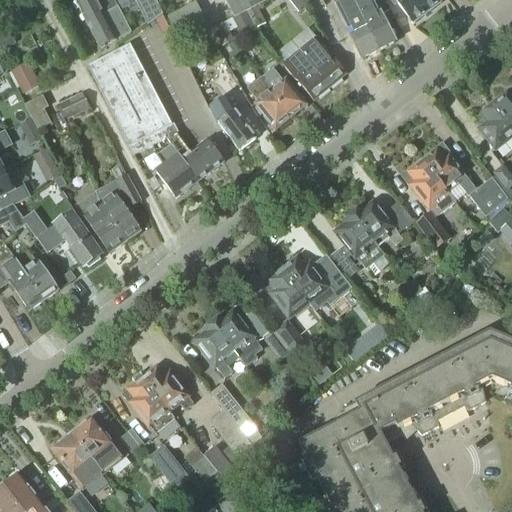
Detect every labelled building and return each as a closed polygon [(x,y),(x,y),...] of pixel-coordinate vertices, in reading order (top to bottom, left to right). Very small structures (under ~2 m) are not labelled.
[(75,0),(74,0),(88,26),(117,9),(134,1),(134,0),(123,0),(123,1),(114,3),(112,0),(75,0)] [(134,0),(134,1),(138,10),(147,27),(162,16),(153,0),(134,0)] [(223,0),(243,38),(265,26),(256,9),(272,0),(223,0)] [(363,62),(379,53),(352,0),(338,0),(347,16),(341,19),(349,33),(347,34),(363,62)] [(352,0),(379,53),(395,45),(380,17),(379,17),(370,0),(352,0)] [(393,0),(415,27),(440,7),(442,5),(438,0),(393,0)] [(130,14),(138,10),(134,1),(117,9),(88,26),(101,51),(131,36),(119,14),(128,9),(130,14)] [(212,35),(196,4),(167,20),(184,50),(212,35)] [(233,43),(224,25),(213,31),(222,49),(233,43)] [(318,41),(300,55),(308,65),(330,91),(347,78),(329,57),(329,55),(325,51),(318,41)] [(190,158),(176,141),(130,50),(89,70),(135,158),(168,142),(172,149),(183,163),(182,164),(199,186),(224,167),(207,145),(190,158)] [(300,55),(284,68),(298,85),(314,105),(330,91),(308,65),(300,55)] [(11,73),(23,97),(40,88),(28,65),(11,73)] [(283,86),(280,82),(272,72),(260,82),(292,121),(308,109),(287,82),(283,86)] [(276,134),(292,121),(260,82),(248,91),(255,100),(258,104),(255,107),(276,134)] [(511,131),(511,92),(493,107),(511,131)] [(67,122),(90,112),(82,96),(60,106),(67,122)] [(43,99),(24,108),(31,122),(35,130),(37,133),(51,126),(44,113),(48,110),(43,99)] [(240,155),(258,142),(227,102),(211,114),(219,126),(240,155)] [(511,140),(511,131),(493,107),(480,118),(486,126),(478,132),(495,153),(511,140)] [(31,122),(19,128),(24,136),(35,130),(31,122)] [(0,174),(3,173),(0,167),(0,155),(4,153),(11,149),(4,136),(0,137),(0,174)] [(425,163),(423,165),(448,197),(454,205),(465,195),(485,220),(508,202),(492,181),(476,192),(463,177),(465,176),(443,149),(441,148),(439,149),(438,151),(437,154),(436,155),(434,156),(433,156),(431,156),(426,160),(426,162),(425,163)] [(177,203),(199,186),(182,164),(183,163),(172,149),(173,150),(159,161),(166,170),(157,177),(177,203)] [(52,162),(47,152),(33,159),(38,169),(52,162)] [(409,176),(404,180),(431,213),(437,221),(455,206),(454,205),(448,197),(423,165),(421,167),(418,167),(413,171),(412,174),(410,176),(409,176)] [(511,188),(511,179),(503,167),(492,176),(506,193),(511,188)] [(3,173),(0,174),(0,205),(4,213),(13,208),(28,200),(12,169),(3,173)] [(126,248),(142,236),(125,211),(141,202),(129,180),(127,178),(97,194),(103,213),(109,221),(108,222),(126,248)] [(62,180),(55,185),(60,192),(66,188),(62,180)] [(110,258),(126,248),(108,222),(109,221),(103,213),(97,194),(95,194),(75,209),(85,223),(110,258)] [(59,200),(45,209),(58,228),(56,230),(58,233),(63,240),(85,271),(89,268),(91,270),(99,265),(97,262),(101,259),(59,200)] [(361,211),(352,218),(376,250),(377,251),(378,252),(389,243),(394,250),(402,243),(397,237),(413,225),(398,205),(382,217),(374,206),(364,214),(361,211)] [(0,214),(0,229),(8,225),(15,234),(26,227),(22,222),(13,208),(4,213),(0,214)] [(511,220),(503,211),(488,225),(497,235),(499,234),(511,223),(511,221),(511,220)] [(33,215),(22,222),(26,227),(36,242),(47,234),(33,215)] [(451,241),(430,215),(415,226),(436,253),(451,241)] [(344,248),(331,258),(349,281),(359,274),(348,260),(352,258),(360,268),(361,267),(364,271),(365,273),(369,270),(375,277),(388,266),(378,252),(377,251),(376,250),(352,218),(342,225),(344,229),(337,235),(335,236),(344,248)] [(511,223),(499,234),(511,248),(511,223)] [(27,253),(14,262),(16,265),(44,306),(60,295),(39,265),(37,267),(29,256),(27,253)] [(14,262),(0,272),(0,292),(0,293),(10,286),(30,316),(44,306),(16,265),(14,262)] [(285,272),(283,274),(309,306),(315,314),(334,300),(310,269),(305,272),(298,263),(293,266),(290,265),(285,269),(285,272)] [(273,281),(270,284),(277,294),(271,298),(289,321),(309,306),(283,274),(282,275),(279,274),(274,278),(273,281)] [(406,289),(422,309),(433,301),(424,289),(421,292),(414,283),(406,289)] [(473,290),(463,287),(460,296),(469,300),(473,290)] [(419,311),(422,309),(406,289),(402,292),(410,302),(398,311),(405,319),(418,309),(419,311)] [(213,326),(241,361),(251,353),(255,359),(262,354),(257,348),(258,347),(254,341),(255,341),(234,314),(224,322),(222,319),(213,326)] [(273,333),(292,356),(297,363),(310,353),(286,323),(273,333)] [(229,370),(241,361),(213,326),(202,334),(204,337),(195,345),(216,371),(217,371),(221,376),(222,376),(226,382),(234,376),(229,370)] [(280,365),(292,356),(273,333),(262,341),(280,365)] [(511,345),(490,335),(343,413),(344,415),(332,421),(337,430),(330,433),(329,431),(298,447),(332,511),(419,511),(380,436),(395,428),(397,432),(407,427),(420,439),(438,429),(437,423),(463,410),(467,414),(485,405),(481,388),(491,382),(511,391),(511,345)] [(146,381),(143,383),(168,415),(169,414),(179,407),(183,411),(185,414),(190,410),(193,408),(191,405),(186,398),(184,396),(180,391),(177,386),(172,381),(169,377),(166,380),(165,381),(164,381),(162,378),(161,377),(157,372),(155,374),(151,374),(147,377),(146,378),(146,379),(146,381)] [(130,393),(122,399),(130,410),(132,408),(155,438),(159,435),(163,431),(175,422),(169,414),(168,415),(143,383),(140,386),(136,386),(133,388),(131,390),(130,393)] [(224,413),(247,442),(258,433),(222,388),(211,397),(224,413)] [(266,410),(280,400),(272,390),(259,400),(266,410)] [(202,460),(220,483),(223,481),(223,482),(234,473),(235,474),(257,456),(247,442),(224,413),(209,425),(229,450),(220,456),(215,450),(202,460)] [(81,431),(72,438),(93,466),(103,477),(127,459),(119,449),(112,448),(92,422),(89,425),(87,424),(81,428),(81,431)] [(138,449),(127,434),(119,441),(130,455),(138,449)] [(55,451),(52,454),(73,481),(85,497),(105,481),(103,477),(93,466),(72,438),(63,445),(60,445),(56,448),(55,451)] [(174,492),(189,481),(163,449),(149,460),(174,492)] [(209,491),(220,483),(202,460),(192,469),(209,491)] [(10,486),(4,490),(20,511),(38,511),(38,510),(42,507),(41,506),(20,478),(18,479),(17,477),(8,484),(10,486)] [(0,511),(20,511),(4,490),(0,493),(0,511)] [(254,511),(244,492),(218,506),(221,511),(254,511)] [(92,511),(80,495),(66,505),(71,511),(92,511)]
